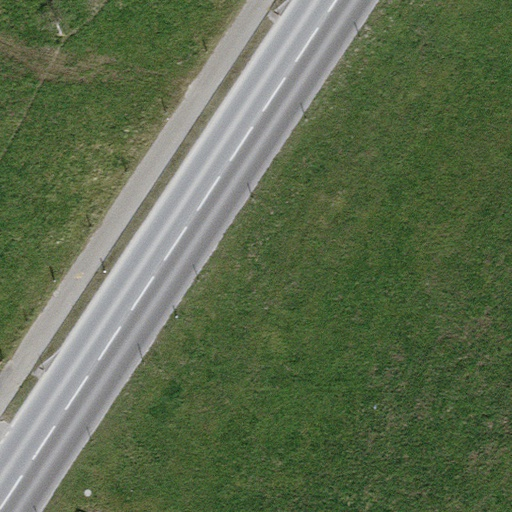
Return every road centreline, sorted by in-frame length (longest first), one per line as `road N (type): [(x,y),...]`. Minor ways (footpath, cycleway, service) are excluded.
road 1 (secondary): [(0,500),(327,0)]
road 2 (track): [(256,0),(0,385)]
